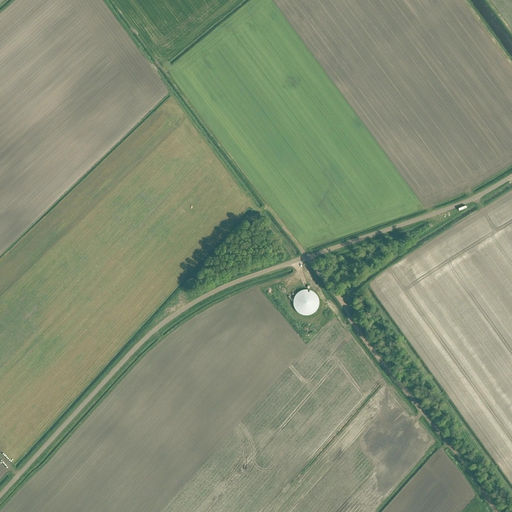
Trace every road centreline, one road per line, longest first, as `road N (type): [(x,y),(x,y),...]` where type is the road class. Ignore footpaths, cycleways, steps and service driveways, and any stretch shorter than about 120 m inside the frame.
road 1 (unclassified): [(0,495),(143,340),(192,302),(464,202),(511,176)]
road 2 (track): [(495,511),(308,256)]
